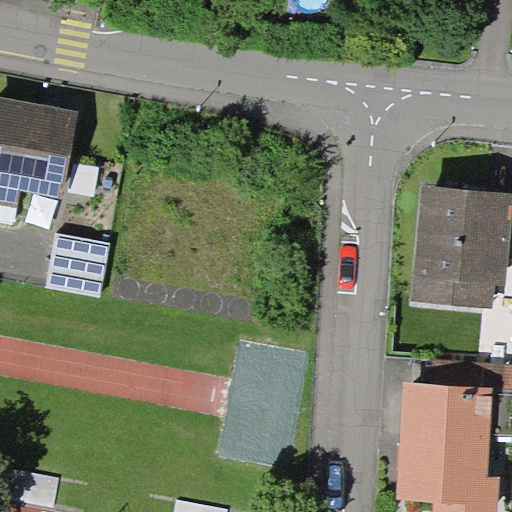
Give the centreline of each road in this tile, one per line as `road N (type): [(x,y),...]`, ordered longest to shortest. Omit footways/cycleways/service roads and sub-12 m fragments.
road 1 (residential): [(373,87),(340,511)]
road 2 (residential): [(0,23),(373,87)]
road 3 (residential): [(373,87),(511,96)]
